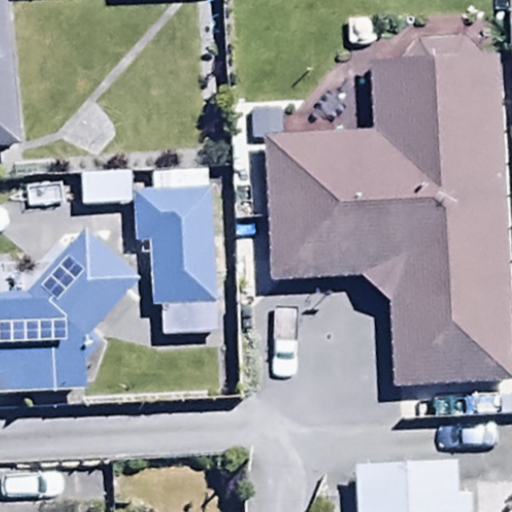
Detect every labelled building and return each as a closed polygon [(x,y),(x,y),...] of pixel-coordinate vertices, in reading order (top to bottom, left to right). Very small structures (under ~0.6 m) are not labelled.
[(0,0),(0,156),(21,156),(7,0),(0,0)] [(377,144),(268,149),(270,293),(366,288),(387,312),(390,403),(511,397),(511,345),(501,73),(374,78),(377,144)] [(218,197),(136,198),(137,251),(149,251),(149,316),(165,316),(165,348),(220,348),(218,197)] [(0,404),(87,400),(85,356),(139,294),(81,243),(26,306),(0,307),(0,404)] [(461,511),(461,475),(357,478),(358,511),(461,511)]
